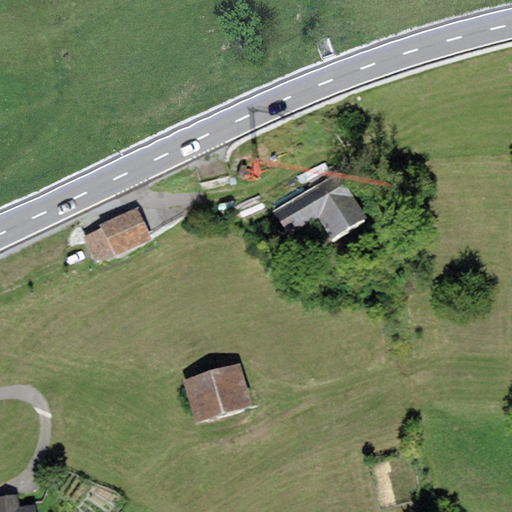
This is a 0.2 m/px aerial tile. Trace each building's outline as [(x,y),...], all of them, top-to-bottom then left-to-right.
[(218,160),(207,163),(211,184),(223,181),(218,160)] [(342,176),(278,215),(294,241),(323,224),(338,249),(374,227),(342,176)] [(106,234),(89,242),(100,267),(121,258),(124,263),(157,248),(141,212),(104,229),(106,234)] [(246,369),(188,385),(200,429),(258,413),(246,369)] [(0,511),(40,511),(39,507),(22,510),(20,498),(0,500),(0,511)]
